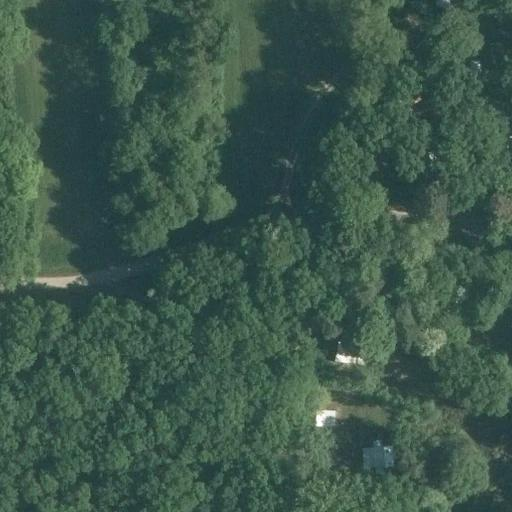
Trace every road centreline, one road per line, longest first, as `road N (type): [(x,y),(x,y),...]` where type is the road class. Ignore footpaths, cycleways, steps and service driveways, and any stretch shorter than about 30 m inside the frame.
road 1 (track): [(280,511),(316,298),(303,182),(384,0)]
road 2 (track): [(0,278),(84,284),(303,215),(403,210),(511,184)]
road 3 (track): [(511,256),(483,234),(403,210)]
